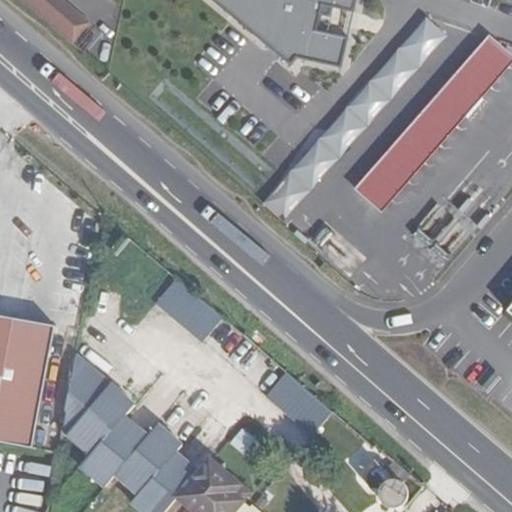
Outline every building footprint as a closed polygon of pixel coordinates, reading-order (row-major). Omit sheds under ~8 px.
[(94,30),(59,0),(26,0),(23,3),(76,50),(94,30)] [(353,20),(358,0),(203,0),(291,72),(296,62),(339,74),(347,46),(343,45),(350,19),(353,20)] [(267,200),(290,220),(451,33),(428,13),(267,200)] [(479,70),(464,88),(484,104),(500,86),(511,71),(511,60),(498,48),(479,70)] [(463,86),(447,105),(449,106),(468,122),(470,124),(485,106),(484,104),(464,88),(463,86)] [(468,122),(449,106),(432,125),(415,145),(434,162),(452,141),(468,122)] [(223,319),(177,280),(158,301),(204,341),(223,319)] [(0,440),(32,447),(56,328),(0,316),(0,440)] [(139,402),(79,351),(65,429),(94,451),(84,463),(109,484),(119,473),(142,493),(135,501),(148,511),(165,511),(202,470),(180,451),(187,443),(163,422),(153,434),(129,414),(139,402)] [(260,353),(243,361),(249,375),(267,367),(260,353)] [(334,412),(288,372),(268,395),(315,434),(334,412)] [(213,460),(180,498),(196,511),(237,511),(246,502),(253,495),(213,460)] [(416,482),(400,468),(392,478),(387,475),(383,474),(378,473),(375,474),(370,476),(366,479),(364,483),(363,485),(363,489),(363,491),(364,493),(366,494),(372,495),(372,500),(374,503),(377,508),(380,511),(398,511),(399,511),(403,507),(407,501),(408,494),(410,489),(416,482)] [(257,511),(246,502),(237,511),(257,511)]
